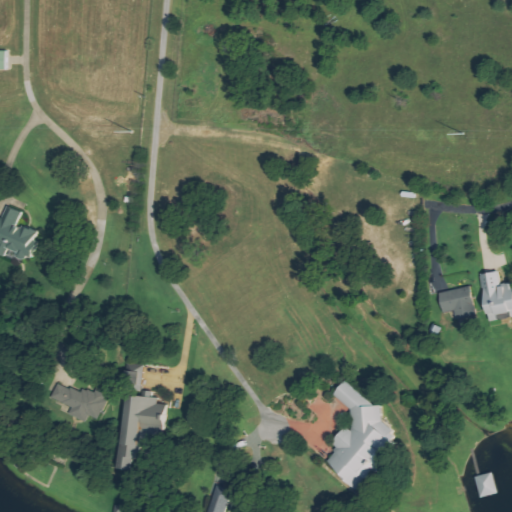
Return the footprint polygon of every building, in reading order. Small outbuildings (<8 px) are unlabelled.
[(0,69),(10,70),(10,51),(0,50),(0,69)] [(44,234),(20,224),(25,212),(9,206),(0,226),(0,244),(0,245),(0,244),(0,253),(8,256),(11,249),(20,253),(19,256),(33,261),(44,234)] [(511,283),(503,285),(501,272),(484,275),(492,322),(511,318),(511,283)] [(446,313),(458,311),(459,320),(467,319),(467,317),(478,315),(474,287),(443,291),(446,313)] [(401,434),(382,418),(387,412),(349,381),(336,397),(362,418),(352,429),(350,427),(336,445),(341,449),(329,463),(358,487),(401,434)] [(54,399),(75,408),(72,415),(89,422),(92,416),(100,420),(110,397),(86,387),(84,393),(61,383),(54,399)] [(130,396),(125,471),(141,472),(145,429),(167,430),(169,405),(160,405),(161,398),(130,396)] [(501,494),(495,472),(478,477),(483,499),(501,494)] [(212,511),(229,511),(234,490),(218,486),(212,511)]
